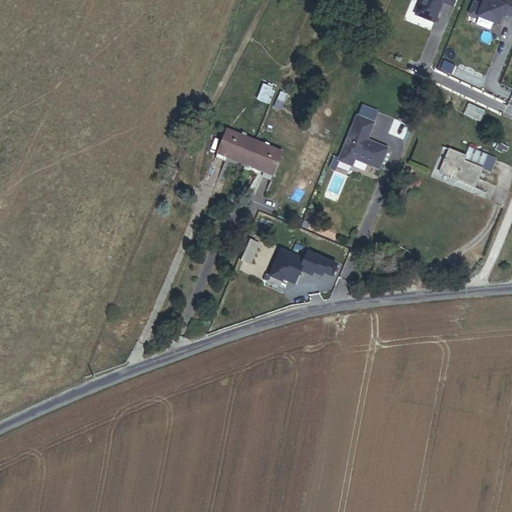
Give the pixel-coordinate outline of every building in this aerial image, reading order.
[(431,23),(440,3),(450,7),(453,0),(419,0),(413,16),(431,23)] [(511,19),(511,2),(506,0),(482,0),(480,7),(472,4),(468,15),(495,26),(500,15),(511,19)] [(268,106),(273,93),(270,92),(271,90),(262,86),(256,101),(268,106)] [(280,111),(286,96),(280,93),(273,108),(280,111)] [(360,102),(363,96),(357,93),(355,99),(360,102)] [(463,117),(479,125),(484,115),(468,107),(463,117)] [(366,140),(373,123),(357,116),(338,161),(352,166),(355,159),(379,169),(387,149),(366,140)] [(243,166),(252,144),(225,132),(216,154),(217,154),(214,161),(223,164),(226,159),(243,166)] [(178,157),(189,162),(196,144),(186,139),(178,157)] [(510,145),(502,140),(498,146),(503,149),(505,146),(508,148),(510,145)] [(243,166),(268,177),(278,155),(252,144),(243,166)] [(483,166),(488,153),(471,146),(468,154),(451,147),(442,169),(459,177),(476,185),(484,167),(483,166)] [(240,264),(247,267),(256,246),(249,243),(240,264)] [(282,280),(293,284),(298,270),(310,274),(311,271),(320,274),(321,271),(330,274),(335,263),(305,252),(302,260),(279,251),(269,277),(281,282),(282,280)]
